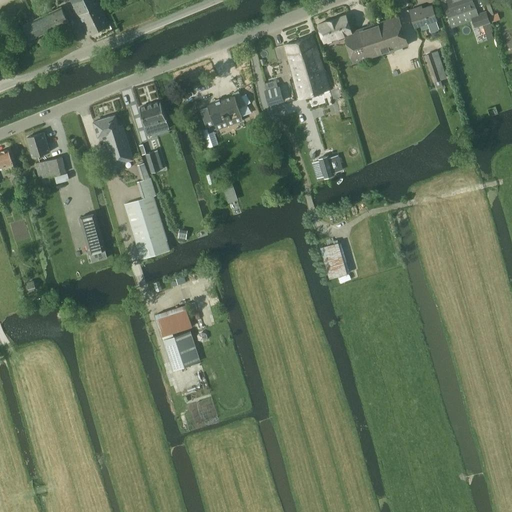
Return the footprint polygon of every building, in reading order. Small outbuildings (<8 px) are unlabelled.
[(87,0),(74,7),(84,26),(105,15),(100,4),(103,3),(101,0),(87,0)] [(449,16),(463,11),(475,8),(472,0),(447,0),(449,4),(445,6),(449,16)] [(493,1),(486,3),(490,14),(497,11),(493,1)] [(409,9),(415,26),(427,22),(430,31),(431,32),(438,30),(439,28),(436,20),(436,19),(431,5),(419,9),(417,6),(409,9)] [(61,7),(23,24),(30,38),(68,21),(61,7)] [(486,11),(472,16),(475,26),(482,24),(485,33),(490,31),(487,22),(489,22),(486,11)] [(345,14),(318,24),(324,42),(345,35),(355,62),(407,44),(398,16),(352,31),(345,14)] [(110,24),(105,15),(84,26),(88,35),(110,24)] [(335,69),(330,66),(326,67),(327,68),(323,70),(312,35),(285,44),(300,99),(329,89),(324,73),(328,72),(331,84),(339,82),(335,69)] [(432,52),(425,54),(433,79),(434,82),(440,79),(432,52)] [(280,87),(265,91),(269,105),(284,101),(280,87)] [(209,106),(200,109),(204,122),(213,119),(214,124),(215,124),(241,116),(239,108),(245,104),(238,90),(234,93),(234,95),(223,98),(208,103),(209,106)] [(345,99),(336,101),(340,108),(346,106),(345,99)] [(139,107),(146,130),(167,123),(160,100),(152,103),(147,104),(148,104),(139,107)] [(115,115),(94,121),(98,136),(102,136),(103,140),(106,139),(114,165),(132,159),(122,125),(118,125),(115,115)] [(257,116),(251,120),(254,126),(259,124),(261,123),(257,116)] [(254,126),(253,127),(257,134),(263,131),(259,124),(254,126)] [(44,132),(27,138),(32,156),(50,151),(44,132)] [(6,170),(14,167),(12,162),(13,162),(8,149),(0,151),(0,166),(4,165),(6,170)] [(146,153),(152,172),(160,169),(158,163),(161,162),(157,149),(154,150),(146,153)] [(319,160),(312,162),(317,177),(323,175),(324,177),(334,174),(333,172),(329,157),(328,155),(318,158),(319,160)] [(39,178),(55,174),(66,171),(62,156),(35,163),(39,178)] [(137,181),(143,198),(153,195),(156,194),(151,177),(150,178),(144,163),(137,165),(142,180),(137,181)] [(233,184),(224,187),(227,196),(236,193),(233,184)] [(169,250),(153,195),(143,198),(125,204),(141,258),(169,250)] [(96,213),(80,218),(89,253),(105,248),(96,213)] [(36,289),(33,281),(27,282),(29,291),(36,289)] [(190,330),(163,339),(173,369),(200,360),(190,330)]
